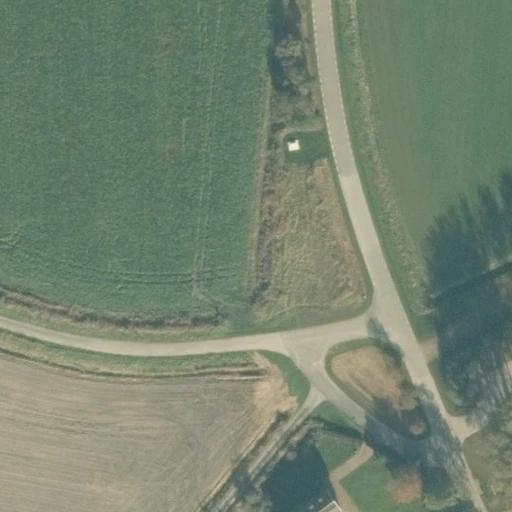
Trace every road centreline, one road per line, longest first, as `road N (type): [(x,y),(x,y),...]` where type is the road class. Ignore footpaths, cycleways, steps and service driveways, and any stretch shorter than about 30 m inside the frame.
road 1 (tertiary): [(394,311),(356,209),(318,0)]
road 2 (unclassified): [(302,340),(174,358),(61,344),(0,327)]
road 3 (unclassified): [(455,461),(394,441),(324,385),(302,340)]
road 4 (tertiary): [(455,461),(394,311)]
road 5 (track): [(224,511),(324,385)]
